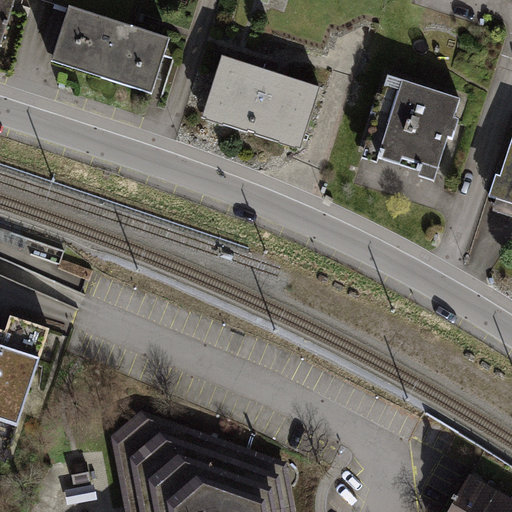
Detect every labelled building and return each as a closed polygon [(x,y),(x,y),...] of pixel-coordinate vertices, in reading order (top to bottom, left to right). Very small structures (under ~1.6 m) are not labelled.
[(0,0),(0,39),(12,0),(0,0)] [(170,41),(66,7),(48,62),(152,96),(170,41)] [(321,88),(224,57),(204,118),(300,150),(321,88)] [(460,100),(388,77),(362,153),(435,177),(460,100)] [(511,143),(493,202),(511,207),(511,143)] [(0,336),(0,468),(45,333),(9,320),(3,338),(0,336)] [(291,511),(285,466),(152,418),(119,443),(131,511),(291,511)] [(116,511),(110,467),(52,475),(57,511),(116,511)] [(481,511),(491,496),(468,482),(450,511),(481,511)] [(511,511),(511,507),(491,496),(481,511),(511,511)]
